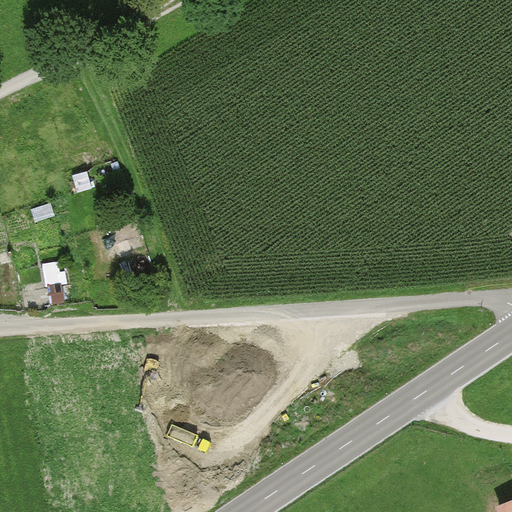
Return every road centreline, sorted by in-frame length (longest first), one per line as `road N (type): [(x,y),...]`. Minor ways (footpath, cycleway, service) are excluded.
road 1 (residential): [(511,305),(499,297),(0,331)]
road 2 (primary): [(511,333),(247,511)]
road 3 (track): [(181,0),(0,94)]
